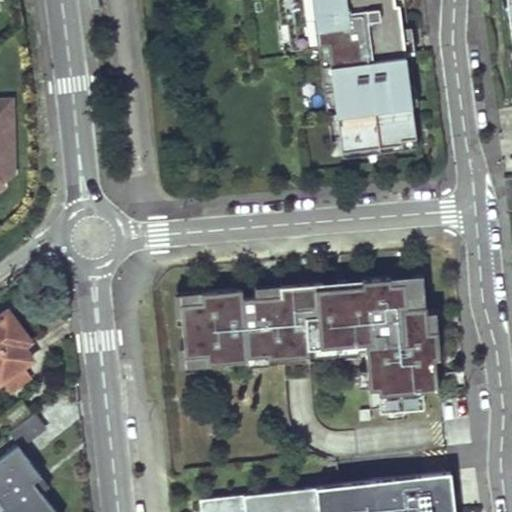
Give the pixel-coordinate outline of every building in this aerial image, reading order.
[(275,0),(278,21),(285,20),(288,47),(316,43),(326,41),(334,106),(340,149),(400,141),(400,137),(414,135),(410,103),(406,104),(404,86),(408,85),(404,53),(390,55),(387,31),(401,29),(397,3),(393,3),(392,0),(275,0)] [(278,21),(275,21),(278,46),(288,45),(285,20),(278,21)] [(404,53),(401,29),(387,31),(390,55),(404,53)] [(316,43),(325,107),(334,106),(326,41),(316,43)] [(11,99),(0,98),(0,112),(11,112),(11,99)] [(0,181),(0,182),(3,186),(13,173),(11,112),(0,112),(0,181)] [(340,149),(341,155),(416,145),(414,135),(400,137),(400,141),(340,149)] [(506,209),(511,208),(511,175),(503,177),(506,209)] [(179,301),(183,355),(204,354),(205,362),(246,359),(246,356),(266,354),(267,358),(308,354),(307,346),(363,342),(364,350),(367,387),(377,387),(378,409),(423,405),(422,389),(436,388),(434,356),(437,355),(436,335),(429,336),(429,339),(422,340),(421,329),(426,329),(424,303),(415,304),(413,279),(389,281),(389,275),(360,278),(360,282),(322,285),(321,281),(279,284),(279,293),(241,296),(241,295),(223,296),(223,289),(200,291),(200,300),(179,301)] [(241,287),(223,289),(223,296),(241,295),(241,287)] [(200,291),(178,292),(179,301),(200,300),(200,291)] [(0,313),(0,377),(3,375),(25,360),(32,355),(13,330),(21,325),(8,308),(0,313)] [(436,335),(435,328),(426,329),(421,329),(422,340),(429,339),(429,336),(436,335)] [(307,346),(308,354),(364,350),(363,342),(307,346)] [(183,355),(184,372),(206,371),(205,362),(204,354),(183,355)] [(3,375),(12,389),(34,373),(25,360),(3,375)] [(283,365),(284,380),(311,378),(310,363),(283,365)] [(367,387),(369,410),(378,409),(377,387),(367,387)] [(2,409),(10,422),(30,406),(22,395),(2,409)] [(359,419),(369,419),(368,409),(359,409),(359,419)] [(40,413),(9,422),(15,440),(45,430),(40,413)] [(0,453),(0,503),(6,511),(40,511),(50,506),(32,480),(40,474),(16,442),(0,453)] [(199,497),(200,511),(458,511),(454,469),(199,497)]
